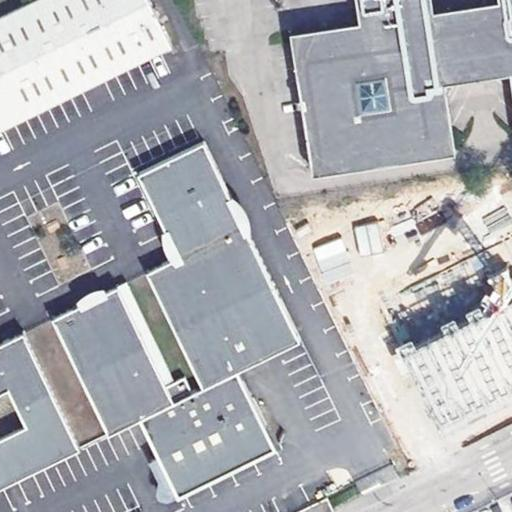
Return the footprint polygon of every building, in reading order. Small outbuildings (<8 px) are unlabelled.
[(0,128),(171,45),(148,0),(36,0),(0,18),(0,128)] [(430,7),(428,0),(360,0),(363,18),(296,28),(314,168),(451,147),(440,77),(430,7)] [(511,66),(511,63),(501,0),(472,0),(430,7),(440,77),(511,66)] [(511,0),(501,0),(511,63),(511,0)] [(204,383),(238,367),(300,335),(207,139),(144,170),(142,171),(180,253),(150,267),(204,383)] [(79,201),(142,171),(144,170),(138,159),(74,189),(79,201)] [(277,444),(238,367),(204,383),(150,267),(180,253),(142,171),(79,201),(0,239),(0,481),(140,413),(180,494),(277,444)] [(354,226),(360,255),(382,251),(376,222),(354,226)] [(340,237),(313,248),(322,270),(349,259),(340,237)] [(511,296),(404,349),(440,423),(511,387),(511,296)] [(151,462),(158,487),(168,483),(161,459),(151,462)] [(301,511),(330,511),(333,511),(327,499),(301,511)]
